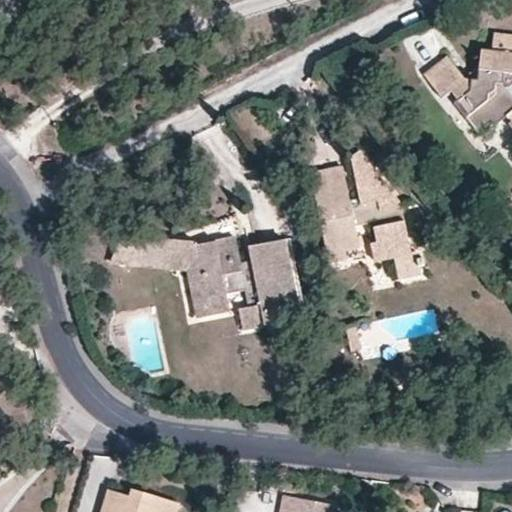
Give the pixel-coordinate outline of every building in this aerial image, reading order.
[(511,35),(494,33),(492,52),(482,50),(478,80),(466,79),(448,56),(424,75),(442,98),(450,91),(458,100),(455,103),(479,131),(488,124),(495,125),(507,114),(511,119),(511,35)] [(403,278),(425,274),(424,266),(428,265),(427,258),(422,259),(420,251),(414,253),(407,206),(363,150),(356,157),(365,204),(355,207),(347,167),(316,173),(332,262),(352,259),(350,247),(364,244),(360,224),(377,220),(382,240),(376,241),(379,259),(399,256),(403,278)] [(131,266),(134,236),(122,234),(110,264),(131,266)] [(171,239),(134,236),(131,266),(160,269),(177,271),(171,239)] [(244,330),(301,319),(286,239),(250,246),(252,260),(254,269),(242,272),(241,263),(236,238),(195,246),(194,241),(171,239),(177,271),(187,271),(198,318),(230,312),(226,294),(246,291),(249,307),(240,308),(244,330)] [(254,269),(252,260),(241,263),(242,272),(254,269)] [(352,338),(362,336),(360,323),(350,324),(352,338)] [(442,332),(431,334),(434,345),(452,341),(451,331),(442,332)] [(355,351),(365,348),(362,336),(352,338),(355,351)] [(125,511),(130,496),(109,490),(102,511),(125,511)] [(175,511),(178,503),(132,490),(130,496),(125,511),(175,511)] [(306,511),(309,501),(281,496),(278,511),(306,511)] [(334,511),(335,506),(309,501),(306,511),(334,511)]
